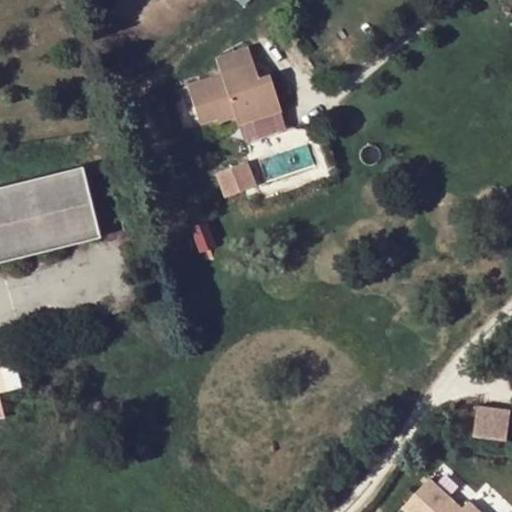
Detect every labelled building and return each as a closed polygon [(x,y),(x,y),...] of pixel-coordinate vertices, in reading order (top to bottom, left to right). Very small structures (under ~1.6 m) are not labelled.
[(247,69),(255,67),(266,64),(260,46),(226,56),(231,72),(187,85),(199,124),(213,119),(215,124),(234,118),(259,111),(262,118),(281,113),(270,78),(259,81),(252,83),(247,69)] [(259,81),(255,67),(247,69),(252,83),(259,81)] [(259,111),(234,118),(236,126),(262,118),(259,111)] [(251,159),(218,170),(227,195),(260,184),(251,159)] [(107,161),(0,186),(0,259),(97,236),(83,177),(109,170),(107,161)] [(14,357),(0,360),(0,418),(4,417),(0,400),(0,392),(21,387),(14,357)] [(511,409),(477,405),(473,437),(508,441),(511,409)] [(404,511),(479,511),(469,503),(463,510),(429,480),(402,510),(404,511)]
